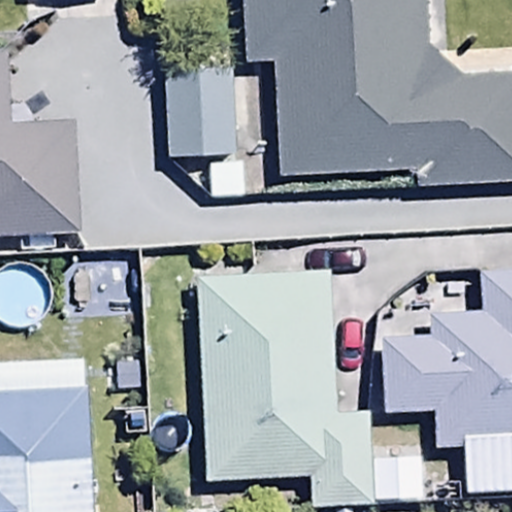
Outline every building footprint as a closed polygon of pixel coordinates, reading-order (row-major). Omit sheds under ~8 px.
[(271,73),(276,185),(416,182),(416,197),(511,194),(511,84),(458,85),(425,59),(422,0),(240,0),(244,74),(271,73)] [(0,247),(79,246),(76,132),(9,134),(8,67),(0,67),(0,247)] [(233,81),(163,81),(163,167),(233,167),(233,81)] [(464,461),(464,503),(511,503),(511,281),(481,281),(480,324),(429,323),(429,349),(382,349),(381,423),(433,424),(433,460),(464,461)] [(309,489),(310,511),(421,511),(420,467),(369,469),(368,419),(335,421),(330,285),(197,289),(204,493),(309,489)] [(91,511),(88,432),(0,434),(0,511),(91,511)]
